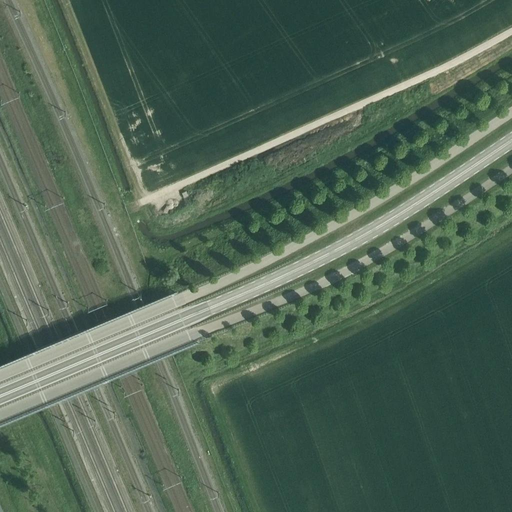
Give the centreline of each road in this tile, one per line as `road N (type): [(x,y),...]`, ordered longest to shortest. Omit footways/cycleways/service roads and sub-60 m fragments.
road 1 (unclassified): [(0,376),(195,295),(322,231),(511,111)]
road 2 (primary): [(0,395),(311,262),(511,139)]
road 3 (unclassified): [(0,415),(321,283),(511,168)]
road 4 (track): [(125,208),(511,30)]
